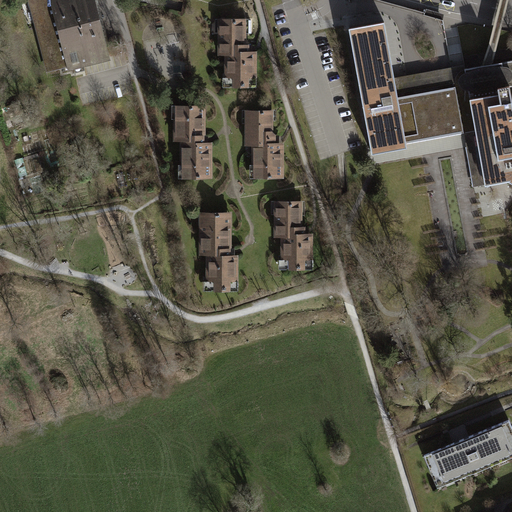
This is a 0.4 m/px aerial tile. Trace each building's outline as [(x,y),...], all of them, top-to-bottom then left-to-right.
[(112,57),(96,0),(28,0),(48,70),(68,65),(69,69),(84,65),(112,57)] [(408,140),(401,96),(387,14),(352,21),(374,147),(408,140)] [(245,18),(219,19),(220,56),(231,56),(232,92),(263,91),(262,56),(246,57),(245,18)] [(401,96),(408,140),(480,127),(489,176),(511,172),(511,57),(486,63),(466,66),(466,69),(461,74),(460,79),(461,84),(401,96)] [(200,104),(174,105),(175,142),(186,142),(187,178),(218,177),(217,142),(202,143),(200,104)] [(273,108),(246,109),(247,146),(258,146),(259,182),(290,181),(289,146),(274,147),(273,108)] [(302,197),(275,198),(276,235),(287,235),(288,271),(319,270),(318,235),(303,236),(302,197)] [(228,214),(202,214),(203,252),(214,251),(215,288),(246,287),(245,252),(230,252),(228,214)] [(511,418),(420,451),(435,491),(511,464),(511,418)]
